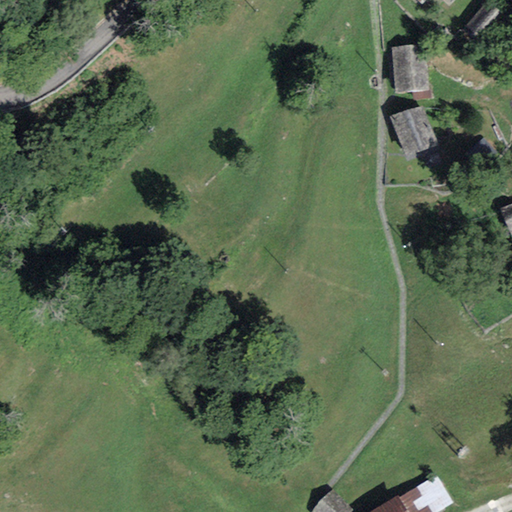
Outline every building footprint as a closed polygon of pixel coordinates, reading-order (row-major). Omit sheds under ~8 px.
[(500,12),(487,1),(465,27),(478,38),(500,12)] [(425,47),(393,48),(396,92),(428,90),(425,47)] [(420,104),(390,116),(407,158),(437,145),(420,104)] [(511,204),(500,210),(511,236),(511,235),(511,204)] [(436,474),(399,499),(406,511),(438,511),(452,504),(436,474)] [(348,511),(350,510),(328,493),(313,511),(348,511)] [(406,511),(399,499),(376,511),(406,511)]
